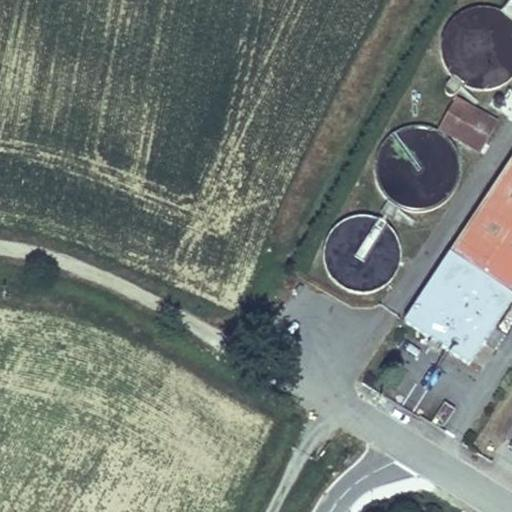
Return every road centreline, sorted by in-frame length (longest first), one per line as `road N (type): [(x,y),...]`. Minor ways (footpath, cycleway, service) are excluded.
road 1 (unclassified): [(510,511),(161,307)]
road 2 (track): [(0,252),(161,307)]
